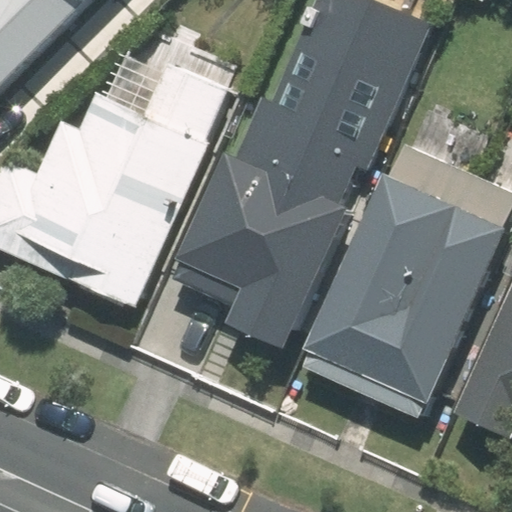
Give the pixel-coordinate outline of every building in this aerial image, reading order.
[(0,0),(0,93),(97,0),(0,0)] [(282,378),(431,22),(378,0),(298,0),(175,296),(235,321),(221,353),(282,378)] [(0,261),(136,321),(235,97),(170,68),(144,127),(95,105),(79,140),(60,131),(37,184),(15,174),(0,207),(0,261)] [(423,430),(511,224),(511,193),(398,145),(299,376),(423,430)] [(511,296),(453,430),(510,455),(511,449),(511,296)]
